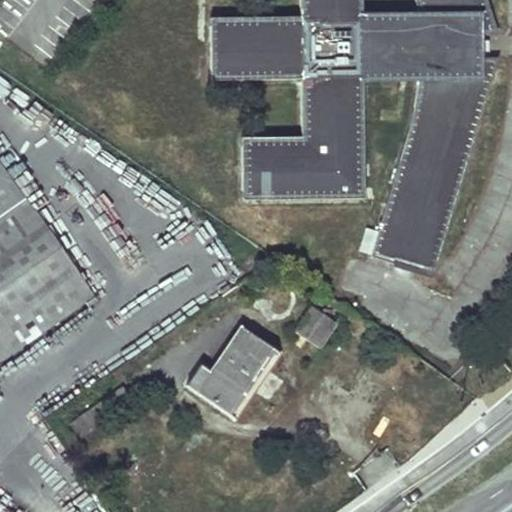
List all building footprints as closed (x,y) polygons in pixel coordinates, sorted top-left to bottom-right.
[(201,47),(201,0),(112,0),(112,43),(74,42),(73,90),(140,91),(139,135),(213,136),(213,89),(201,89),(202,63),(213,63),(213,48),(201,47)] [(364,202),(360,82),(361,61),(430,62),(430,83),(371,260),(430,280),(497,55),(483,55),(483,39),(497,39),(484,0),(424,0),(432,21),(431,44),(361,43),(361,20),(360,0),(300,0),(301,22),(213,23),(213,48),(213,63),(212,82),(303,83),(303,142),(244,142),(245,202),(364,202)] [(432,21),(361,20),(361,43),(431,44),(432,21)] [(483,39),(483,55),(497,55),(497,39),(483,39)] [(430,62),(361,61),(360,82),(430,83),(430,62)] [(0,218),(24,201),(0,166),(0,218)] [(0,358),(90,294),(24,201),(0,218),(0,358)] [(397,333),(405,322),(366,294),(358,305),(397,333)] [(311,307),(294,330),(317,346),(333,323),(311,307)] [(200,363),(185,383),(227,412),(272,349),(240,327),(209,369),(200,363)] [(272,349),(227,412),(235,417),(278,353),(272,349)] [(121,386),(97,403),(107,416),(130,399),(121,386)] [(97,403),(68,423),(78,436),(107,416),(97,403)] [(42,424),(34,430),(48,450),(56,445),(42,424)] [(10,511),(0,503),(0,511),(10,511)]
